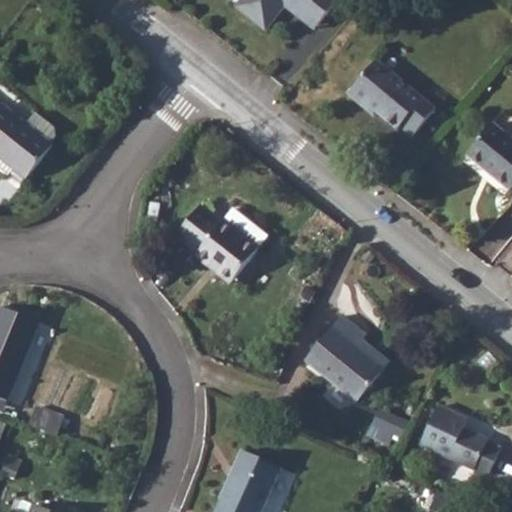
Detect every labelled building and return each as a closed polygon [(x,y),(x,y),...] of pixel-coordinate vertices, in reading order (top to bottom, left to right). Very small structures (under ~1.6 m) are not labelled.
[(285,0),(286,0),(319,25),(333,7),(324,0),(242,0),(237,7),(267,30),(284,8),(283,5),(283,3),(285,0)] [(315,30),(319,25),(286,0),(285,0),(283,3),(283,5),(315,30)] [(401,127),(413,137),(436,109),(377,60),(349,95),(365,109),(372,108),(398,130),(401,127)] [(0,157),(28,179),(54,146),(52,144),(58,137),(57,128),(36,112),(27,124),(3,105),(1,107),(0,105),(0,157)] [(468,156),(510,190),(511,187),(511,137),(494,123),(468,156)] [(269,237),(235,210),(223,224),(201,206),(177,236),(199,253),(197,255),(233,283),(269,237)] [(315,293),(306,288),(301,297),(310,302),(315,293)] [(0,398),(8,402),(9,402),(41,323),(1,306),(0,308),(0,398)] [(301,316),(292,311),(285,322),(294,328),(301,316)] [(358,403),(385,370),(358,348),(363,341),(367,336),(343,316),(306,361),(358,403)] [(358,348),(385,370),(391,364),(363,341),(358,348)] [(8,402),(0,398),(0,412),(4,414),(8,402)] [(421,445),(489,477),(502,449),(489,443),(490,441),(464,429),(469,420),(439,406),(421,445)] [(65,418),(36,407),(29,425),(58,436),(65,418)] [(408,423),(380,411),(374,425),(381,428),(375,439),(390,446),(395,435),(401,438),(408,423)] [(243,450),(215,511),(263,511),(282,468),(243,450)] [(22,463),(10,457),(3,474),(15,479),(22,463)] [(464,494),(509,511),(511,511),(511,495),(471,479),(464,494)]
